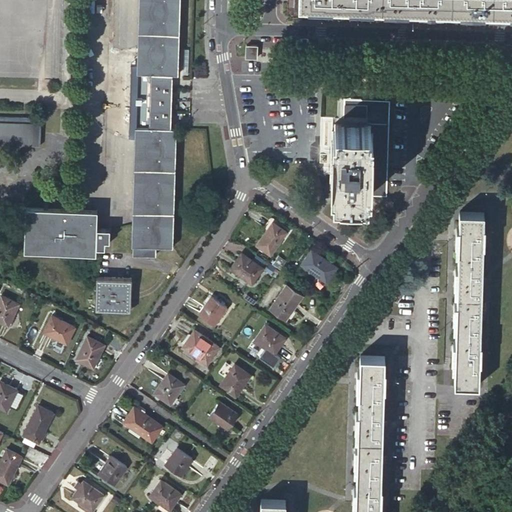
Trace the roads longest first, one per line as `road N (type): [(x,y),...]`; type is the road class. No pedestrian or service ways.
road 1 (unclassified): [(202,511),(376,263)]
road 2 (unclassified): [(223,28),(511,39)]
road 3 (residential): [(244,176),(234,213),(102,401)]
road 4 (unclassified): [(376,263),(511,63)]
road 5 (unclassified): [(244,176),(376,263)]
road 6 (unknown): [(359,328),(348,482)]
road 7 (unclassified): [(223,28),(244,176)]
road 8 (unknown): [(119,381),(236,463)]
road 9 (residential): [(102,401),(27,511)]
